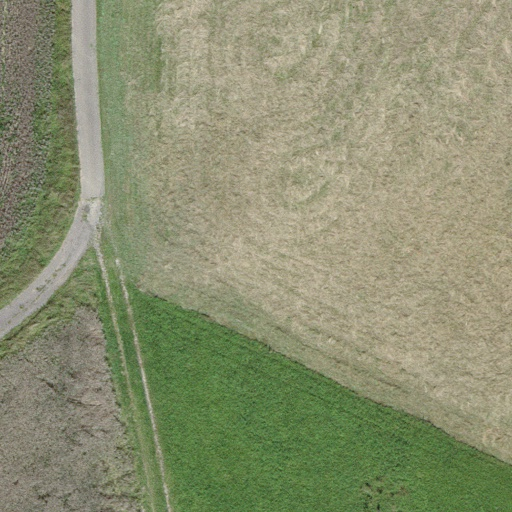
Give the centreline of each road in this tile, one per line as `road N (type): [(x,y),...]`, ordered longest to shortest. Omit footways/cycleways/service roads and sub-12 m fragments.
road 1 (track): [(87,0),(100,224),(129,328),(162,511)]
road 2 (track): [(100,224),(0,324)]
